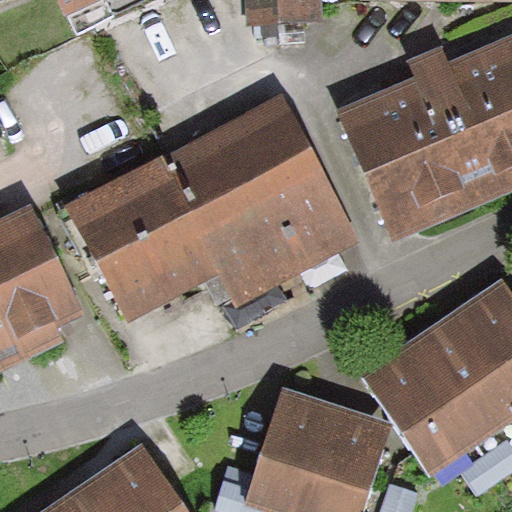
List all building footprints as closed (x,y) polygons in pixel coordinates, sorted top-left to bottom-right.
[(60,0),(70,19),(109,0),(60,0)] [(325,0),(237,0),(240,29),(327,23),(325,0)] [(399,241),(511,191),(511,43),(344,116),(399,241)] [(239,306),(352,243),(281,113),(161,178),(75,226),(130,325),(221,275),(239,306)] [(86,316),(32,207),(0,222),(0,375),(68,342),(61,329),(86,316)] [(511,422),(511,296),(504,285),(362,379),(429,478),(511,422)] [(285,392),(248,507),(265,511),(367,511),(394,428),(285,392)] [(185,511),(139,445),(42,511),(185,511)]
